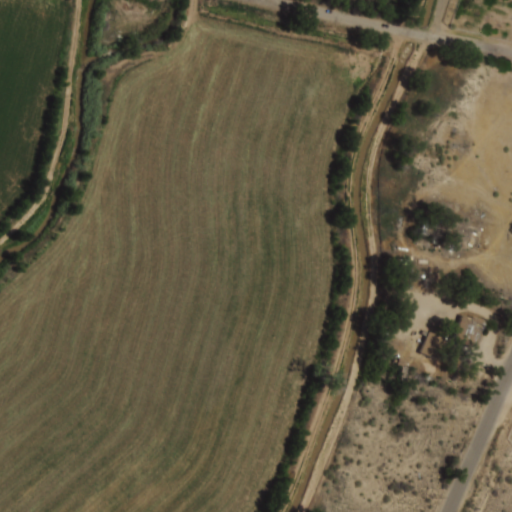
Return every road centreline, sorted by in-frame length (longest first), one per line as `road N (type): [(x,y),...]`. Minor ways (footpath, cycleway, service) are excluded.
road 1 (residential): [(511,54),(263,0)]
road 2 (tertiary): [(511,368),(450,511)]
